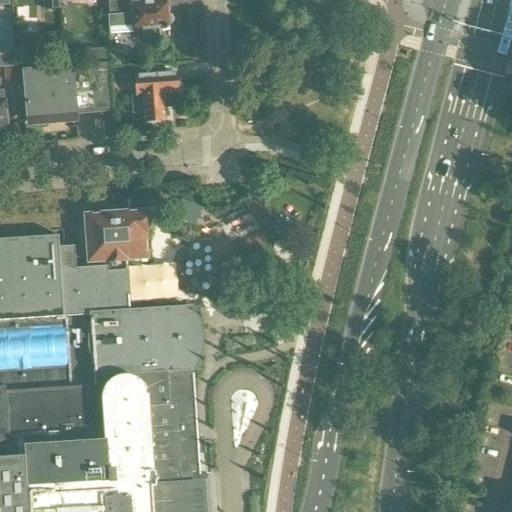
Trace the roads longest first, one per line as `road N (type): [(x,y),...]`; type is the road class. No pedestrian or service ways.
road 1 (secondary): [(442,0),(315,511)]
road 2 (secondary): [(392,511),(415,301),(493,0)]
road 3 (residential): [(0,172),(224,141),(215,0)]
